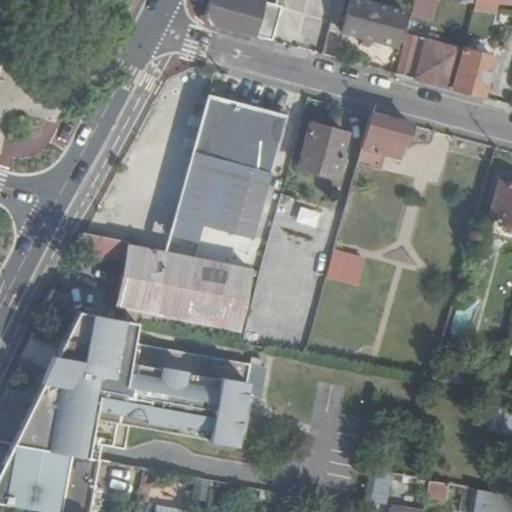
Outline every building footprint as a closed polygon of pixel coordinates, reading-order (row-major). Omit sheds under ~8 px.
[(209,0),(205,15),(216,27),(274,42),(281,15),(277,14),(280,0),(209,0)] [(280,0),(277,14),(281,15),(285,0),(280,0)] [(352,0),(336,0),(330,30),(363,38),(361,46),(368,48),(371,40),(398,47),(407,17),(352,2),(352,0)] [(407,36),(397,75),(454,90),(464,50),(407,36)] [(464,50),(454,90),(484,98),(494,58),(464,50)] [(286,119),(208,98),(189,165),(173,219),(252,241),(269,181),(286,119)] [(407,147),(413,125),(373,114),(363,149),(398,160),(402,146),(407,147)] [(348,135),(311,125),(300,167),(337,177),(348,135)] [(511,186),(498,183),(489,221),(501,223),(504,230),(511,231),(511,186)] [(300,205),(296,220),(315,225),(319,211),(300,205)] [(83,234),(73,251),(124,261),(126,248),(127,243),(83,234)] [(115,306),(126,308),(226,328),(237,331),(249,272),(126,248),(124,261),(115,306)] [(334,252),(327,280),(355,289),(357,283),(364,260),(334,252)] [(44,306),(66,310),(70,293),(52,290),(44,306)] [(90,296),(86,314),(103,317),(107,294),(91,291),(90,296)] [(66,310),(79,312),(86,314),(90,296),(71,292),(70,293),(66,310)] [(126,308),(123,321),(224,340),(226,328),(126,308)] [(133,344),(136,324),(123,321),(103,317),(86,314),(79,312),(72,325),(31,408),(41,410),(129,427),(207,442),(207,443),(234,448),(244,398),(260,400),(265,368),(260,368),(261,361),(251,359),(250,366),(133,344)] [(485,435),(500,437),(511,396),(497,393),(485,435)] [(41,410),(31,408),(21,429),(101,447),(124,451),(129,427),(41,410)] [(101,447),(21,429),(13,446),(99,462),(101,447)] [(13,446),(0,470),(0,504),(41,511),(91,511),(101,462),(99,462),(13,446)] [(475,511),(479,492),(466,489),(463,511),(475,511)] [(479,492),(475,511),(493,511),(496,495),(479,492)] [(511,511),(511,497),(496,495),(493,511),(511,511)]
